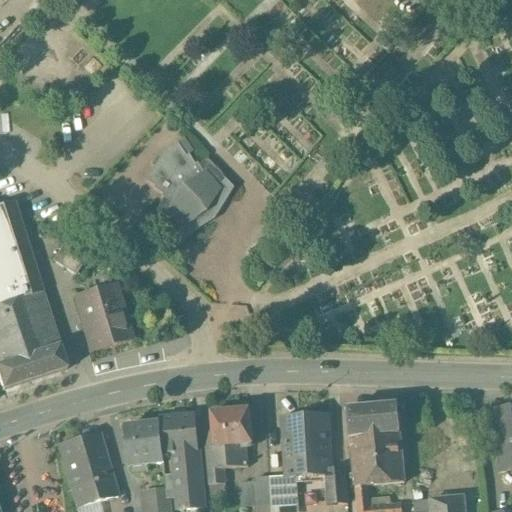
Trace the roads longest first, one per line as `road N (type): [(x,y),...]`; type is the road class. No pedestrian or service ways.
road 1 (residential): [(0,146),(58,178),(185,288),(208,320),(214,374)]
road 2 (secondary): [(214,374),(511,379)]
road 3 (secondary): [(0,425),(214,374)]
